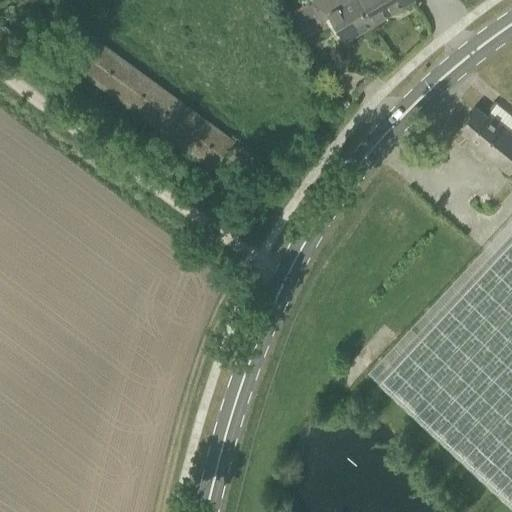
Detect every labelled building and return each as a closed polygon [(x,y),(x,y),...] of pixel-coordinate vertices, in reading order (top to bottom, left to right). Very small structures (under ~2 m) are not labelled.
[(345,39),(371,23),(356,0),(311,0),(309,2),(326,29),(336,23),(345,39)] [(356,0),(371,23),(408,0),(356,0)] [(236,138),(96,36),(74,66),(214,168),(236,138)] [(511,168),(511,130),(489,112),(486,115),(475,106),(458,127),(470,136),(467,139),(509,173),(511,168)] [(511,213),(368,369),(511,503),(511,213)]
